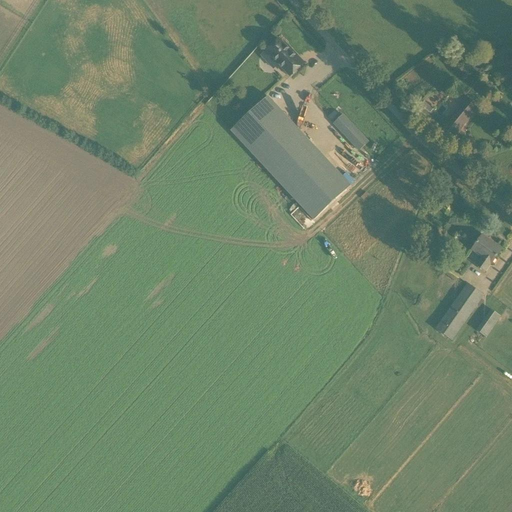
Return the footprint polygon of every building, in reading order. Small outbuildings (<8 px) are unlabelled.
[(304,64),(292,51),(290,52),(279,40),(266,51),(290,77),(304,64)] [(511,77),(511,72),(508,65),(491,76),(497,87),(511,77)] [(452,94),(446,88),(440,94),(446,99),(452,94)] [(268,98),(231,132),(313,221),(350,186),(268,98)] [(479,107),(467,98),(443,126),(441,129),(435,136),(447,146),(479,107)] [(417,110),(427,117),(441,129),(443,126),(441,124),(429,114),(433,110),(424,102),(417,110)] [(417,110),(412,117),(421,125),(427,117),(417,110)] [(359,151),(368,143),(343,116),(334,124),(359,151)] [(491,264),(502,250),(501,249),(500,250),(488,242),(489,241),(482,236),(472,251),(482,258),(476,266),(485,272),(491,264)] [(480,299),(483,295),(468,284),(436,330),(451,341),(477,305),(479,306),(483,301),(480,299)] [(486,338),(501,317),(491,310),(476,331),(486,338)]
